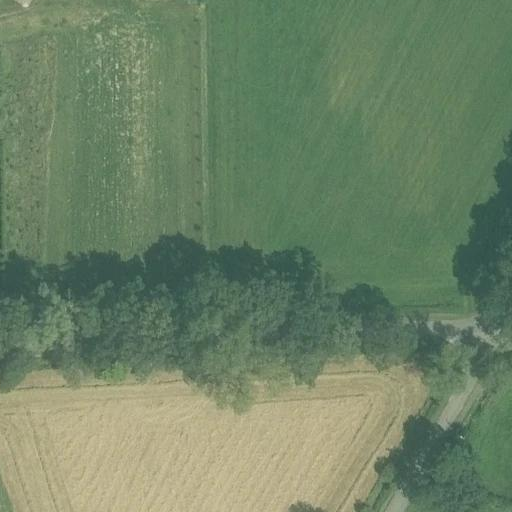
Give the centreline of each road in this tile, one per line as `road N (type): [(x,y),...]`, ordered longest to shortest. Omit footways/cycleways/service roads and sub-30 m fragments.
road 1 (unclassified): [(0,349),(464,329),(489,335)]
road 2 (unclassified): [(390,511),(489,335)]
